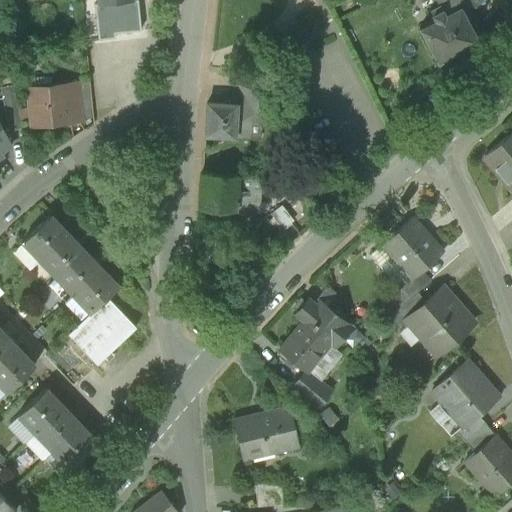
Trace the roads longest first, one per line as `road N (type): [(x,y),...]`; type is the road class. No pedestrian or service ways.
road 1 (residential): [(174,405),(315,249),(435,141)]
road 2 (residential): [(174,405),(166,312),(185,93)]
road 3 (residential): [(185,93),(35,178),(0,212)]
road 4 (unclassified): [(511,321),(435,141)]
road 5 (residential): [(81,511),(174,405)]
